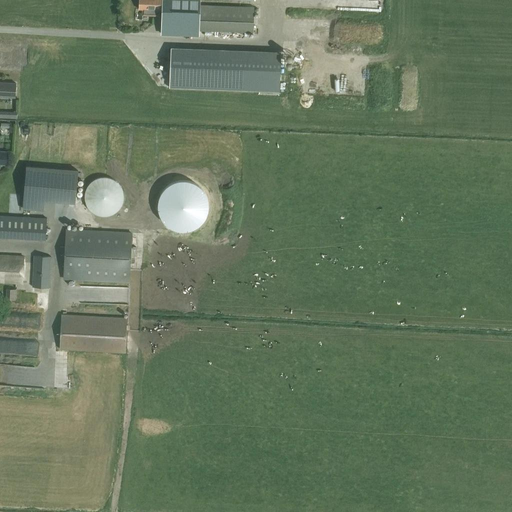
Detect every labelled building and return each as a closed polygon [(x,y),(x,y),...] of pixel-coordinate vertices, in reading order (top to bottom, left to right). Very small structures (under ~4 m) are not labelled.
[(139,0),(139,10),(143,10),(143,15),(154,15),(154,12),(162,12),(161,34),(199,35),(199,30),(253,32),(254,7),(199,5),(199,2),(190,2),(190,0),(139,0)] [(282,43),(222,44),(223,64),(282,63),(282,43)] [(0,66),(19,68),(20,50),(0,48),(0,66)] [(171,49),(169,87),(190,88),(191,55),(191,50),(171,49)] [(0,81),(0,95),(15,97),(16,82),(0,81)] [(73,196),(73,168),(25,169),(26,211),(44,211),(43,197),(73,196)] [(124,198),(124,196),(124,194),(123,192),(123,191),(122,189),(121,187),(120,185),(118,183),(117,182),(116,181),(114,179),(112,178),(111,178),(110,177),(107,177),(105,177),(103,177),(102,177),(99,177),(98,178),(96,179),(95,179),(93,180),(91,181),(90,183),(88,185),(87,186),(87,187),(86,189),(85,192),(85,193),(84,196),(84,197),(85,199),(85,201),(86,203),(86,205),(87,207),(88,208),(89,209),(90,211),(92,212),(93,213),(95,214),(97,215),(99,215),(101,216),(104,216),(105,216),(108,216),(109,215),(111,215),(113,214),(114,213),(116,212),(117,211),(118,210),(120,208),(121,206),(122,205),(123,203),(123,200),(124,198)] [(0,237),(46,240),(47,218),(0,215),(0,237)] [(129,282),(132,233),(66,230),(64,279),(129,282)] [(0,281),(22,283),(24,256),(0,255),(0,281)] [(49,288),(51,256),(34,255),(32,287),(49,288)] [(9,294),(16,296),(18,287),(11,285),(9,294)] [(61,316),(60,349),(125,352),(126,320),(61,316)] [(35,370),(36,364),(0,362),(0,382),(20,384),(20,375),(28,375),(28,369),(35,370)]
